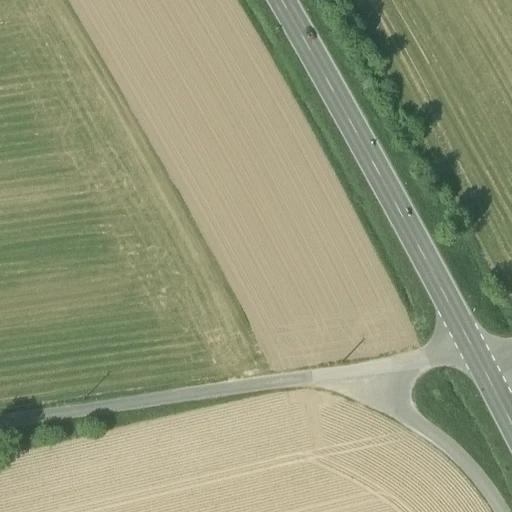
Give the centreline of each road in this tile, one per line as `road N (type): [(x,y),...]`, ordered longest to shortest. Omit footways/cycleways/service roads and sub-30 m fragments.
road 1 (unclassified): [(475,357),(0,424)]
road 2 (secondary): [(475,357),(279,0)]
road 3 (track): [(365,369),(461,459),(500,511)]
